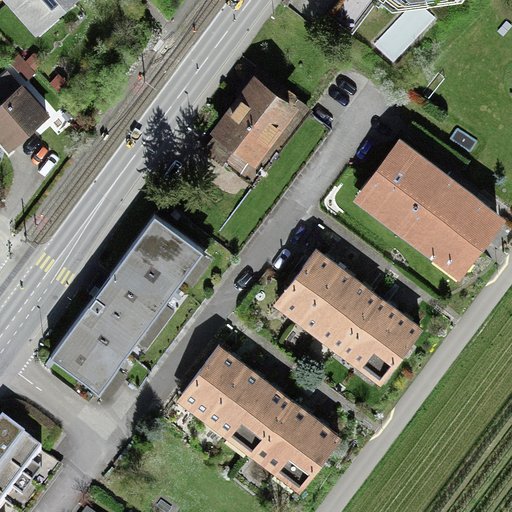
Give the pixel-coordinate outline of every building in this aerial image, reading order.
[(62,0),(12,0),(33,22),(40,16),(42,18),(62,0)] [(339,0),(329,14),(352,32),(376,0),(377,0),(387,8),(393,0),(339,0)] [(0,104),(0,135),(7,144),(24,129),(26,132),(46,114),(7,71),(0,77),(0,99),(2,102),(0,104)] [(252,154),(253,155),(290,107),(273,94),(280,84),(263,71),(207,143),(241,169),(252,154)] [(299,123),(323,141),(332,129),(308,111),(299,123)] [(290,134),(314,152),(323,141),(299,123),(290,134)] [(282,146),(306,164),(314,152),(290,134),(282,146)] [(450,261),(465,241),(474,247),(497,215),(400,143),(373,179),(382,185),(370,201),(450,261)] [(273,157),(297,175),(306,164),(282,146),(273,157)] [(265,169),(289,187),(297,175),(273,157),(265,169)] [(256,180),(280,198),(289,187),(265,169),(256,180)] [(247,192),(271,210),(280,198),(256,180),(247,192)] [(239,203),(263,221),(271,210),(247,192),(239,203)] [(230,215),(254,233),(263,221),(239,203),(230,215)] [(155,213),(50,354),(98,389),(203,249),(155,213)] [(222,226),(246,244),(254,233),(230,215),(222,226)] [(213,238),(237,256),(246,244),(222,226),(213,238)] [(213,238),(204,250),(228,268),(237,256),(213,238)] [(299,314),(337,264),(316,248),(278,298),(299,314)] [(204,250),(195,262),(219,280),(228,268),(204,250)] [(210,292),(219,280),(195,262),(186,274),(210,292)] [(357,279),(337,264),(299,314),(320,329),(357,279)] [(177,286),(201,304),(210,292),(186,274),(177,286)] [(320,329),(341,345),(378,295),(357,279),(320,329)] [(168,298),(192,316),(201,304),(177,286),(168,298)] [(378,295),(341,345),(361,360),(399,310),(378,295)] [(168,298),(159,310),(183,328),(192,316),(168,298)] [(159,310),(150,322),(174,340),(183,328),(159,310)] [(420,326),(399,310),(361,360),(382,376),(420,326)] [(150,322),(141,334),(165,352),(174,340),(150,322)] [(141,334),(132,346),(156,364),(165,352),(141,334)] [(219,344),(181,394),(205,412),(243,362),(219,344)] [(132,346),(123,358),(147,376),(156,364),(132,346)] [(147,376),(123,358),(114,369),(138,388),(147,376)] [(205,412),(229,430),(267,380),(243,362),(205,412)] [(229,430),(253,448),(291,398),(267,380),(229,430)] [(253,448),(277,466),(314,416),(291,398),(253,448)] [(314,416),(277,466),(301,484),(339,434),(314,416)] [(41,450),(2,421),(0,423),(0,459),(22,475),(41,450)] [(0,459),(0,497),(3,500),(22,475),(0,459)]
